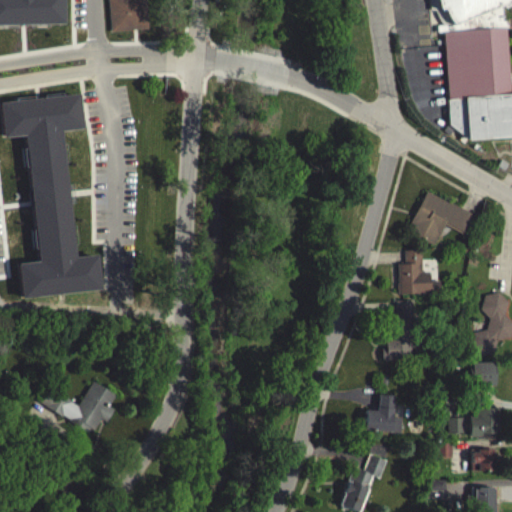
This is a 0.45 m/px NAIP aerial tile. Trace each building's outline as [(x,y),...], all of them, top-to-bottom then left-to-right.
[(62,0),(62,20),(22,21),(0,21),(0,0),(62,0)] [(107,0),(144,0),(146,26),(109,29),(107,0)] [(449,123),(467,137),(511,133),(511,89),(510,90),(506,25),(508,23),(503,18),(503,5),(505,3),(508,1),(509,0),(429,0),(431,25),(437,24),(437,30),(442,30),(449,123)] [(0,117),(0,98),(37,95),(77,91),(80,126),(59,128),(66,191),(73,254),(94,252),(97,287),(20,296),(16,261),(37,259),(30,200),(22,132),(2,135),(0,117)] [(463,233),(443,222),(432,242),(407,229),(411,221),(409,220),(426,188),(465,209),(474,213),(463,233)] [(403,247),(420,246),(421,269),(428,269),(428,288),(416,289),(416,291),(396,291),(396,261),(403,261),(403,254),(403,247)] [(485,327),(472,330),(468,344),(477,354),(491,351),(495,337),(508,335),(511,321),(503,312),(506,300),(501,293),(497,289),(483,292),(479,306),(488,315),(485,327)] [(394,297),(411,297),(412,313),(408,313),(408,321),(416,321),(417,339),(409,340),(410,355),(389,356),(389,357),(380,358),(380,346),(384,346),(384,338),(387,337),(387,319),(389,319),(389,314),(394,314),(394,306),(394,297)] [(493,389),(493,367),(466,368),(467,390),(493,389)] [(36,398),(44,384),(52,389),(53,387),(70,398),(69,399),(76,403),(91,379),(114,392),(107,404),(112,406),(104,419),(99,415),(92,427),(89,425),(86,430),(68,419),(69,417),(61,412),(60,414),(44,404),(44,403),(36,398)] [(377,391),(376,398),(376,407),(365,407),(363,426),(389,427),(388,430),(399,430),(400,415),(391,414),(392,392),(377,391)] [(466,422),(466,440),(495,439),(494,413),(473,414),(473,422),(466,422)] [(460,438),(460,423),(446,422),(445,438),(460,438)] [(450,447),(436,446),(436,462),(450,462),(450,447)] [(338,501),(357,509),(372,473),(378,475),(385,458),(369,451),(365,459),(362,468),(352,464),(342,489),(343,490),(338,501)] [(469,476),(491,476),(491,455),(468,455),(469,476)] [(443,485),(426,485),(427,496),(443,496),(443,485)] [(491,511),(491,492),(469,492),(469,511),(491,511)]
